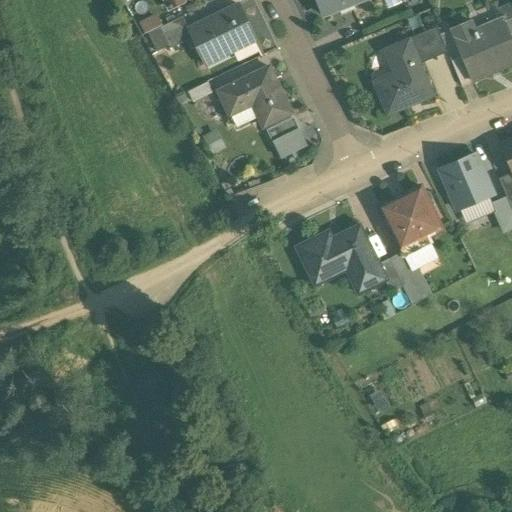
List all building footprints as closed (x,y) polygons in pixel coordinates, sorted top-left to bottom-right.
[(317,0),(323,15),(360,0),(317,0)] [(511,3),(497,10),(501,19),(502,19),(508,34),(511,32),(511,3)] [(189,29),(188,30),(193,39),(206,65),(255,41),(238,5),(189,29)] [(183,17),(161,28),(171,49),(193,39),(188,30),(189,29),(183,17)] [(501,19),(475,30),(471,22),(451,30),(462,56),(472,81),(511,64),(511,42),(508,34),(502,19),(501,19)] [(437,27),(409,39),(420,64),(448,52),(437,27)] [(409,39),(388,48),(397,71),(373,81),(387,115),(433,96),(420,64),(409,39)] [(462,56),(452,61),(462,85),(472,81),(462,56)] [(269,67),(219,91),(230,114),(252,104),(263,126),(291,113),(269,67)] [(190,100),(210,92),(206,83),(186,91),(190,100)] [(293,117),(266,129),(272,142),(299,129),(293,117)] [(511,138),(500,144),(511,171),(511,138)] [(459,211),(493,196),(476,155),(442,170),(459,211)] [(511,173),(499,179),(507,199),(511,210),(511,173)] [(421,189),(380,209),(402,253),(404,257),(405,256),(430,244),(427,237),(442,230),(421,189)] [(493,205),(505,233),(511,229),(511,210),(507,199),(493,205)] [(361,225),(333,239),(330,232),(298,248),(317,286),(348,270),(359,294),(386,281),(388,280),(380,264),(361,225)] [(413,258),(407,261),(405,256),(404,257),(402,253),(390,260),(403,286),(413,305),(432,295),(413,258)] [(403,286),(390,260),(380,264),(388,280),(386,281),(392,292),(403,286)]
